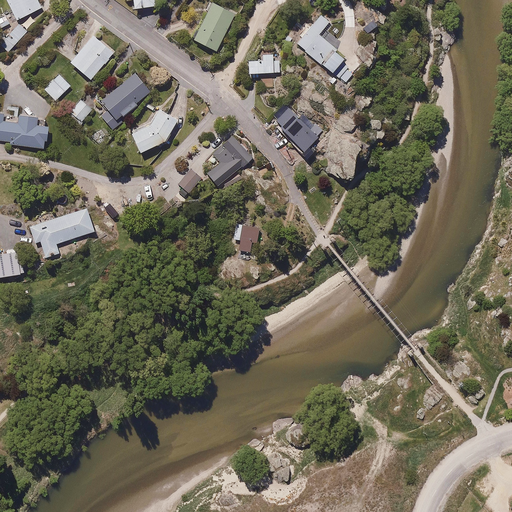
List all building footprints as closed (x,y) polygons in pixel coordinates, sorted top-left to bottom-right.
[(36,0),(6,0),(17,21),(41,9),(36,0)] [(236,13),(212,0),(210,0),(191,36),(215,50),(236,13)] [(331,20),(322,11),(295,38),(322,63),(324,61),(333,69),(344,57),(335,48),(337,46),(321,31),(331,20)] [(27,33),(19,24),(0,42),(0,43),(7,51),(27,33)] [(94,32),(69,59),(91,80),(116,53),(94,32)] [(281,59),(274,59),(273,53),(262,53),(262,59),(248,59),(248,73),(281,73),(281,59)] [(102,115),(113,130),(118,125),(114,120),(122,113),(124,116),(139,104),(137,101),(152,90),(135,69),(102,98),(110,109),(102,115)] [(72,85),(60,73),(44,89),(55,101),(72,85)] [(94,109),(82,98),(70,112),(82,123),(94,109)] [(46,124),(46,118),(38,117),(38,113),(21,112),(21,107),(3,106),(3,111),(0,110),(0,141),(11,142),(11,146),(45,147),(46,141),(49,141),(50,124),(46,124)] [(178,118),(161,106),(149,120),(131,130),(142,151),(168,139),(178,118)] [(274,119),(303,151),(325,132),(317,124),(311,128),(300,116),(298,118),(289,107),(274,119)] [(218,185),(254,156),(235,134),(225,142),(233,151),(230,153),(225,146),(216,154),(220,159),(205,170),(218,185)] [(202,178),(187,166),(175,183),(190,194),(202,178)] [(96,229),(88,205),(31,225),(36,242),(41,240),(46,255),(62,250),(59,241),(96,229)] [(261,223),(235,219),(234,237),(241,238),(240,247),(252,249),(253,240),(258,241),(261,223)] [(0,255),(0,277),(20,277),(21,256),(0,255)]
